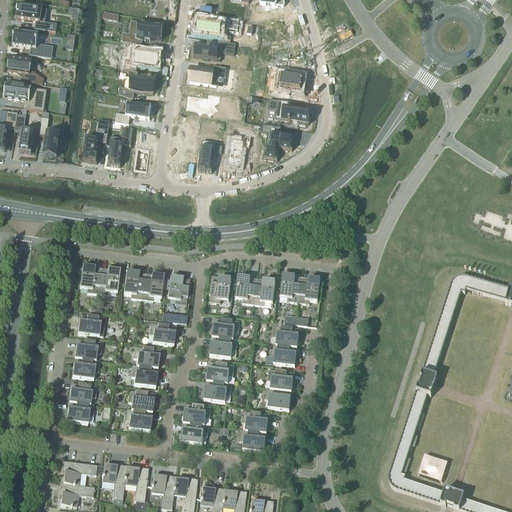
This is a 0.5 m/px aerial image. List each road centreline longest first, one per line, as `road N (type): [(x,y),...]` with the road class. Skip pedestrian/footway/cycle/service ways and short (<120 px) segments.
road 1 (secondary): [(439,56),(376,151),(346,183),(292,218),(194,236),(29,212)]
road 2 (residential): [(160,185),(255,183),(317,145),(324,92),(301,0)]
road 3 (residential): [(48,441),(74,257),(201,269)]
road 4 (unclassified): [(2,436),(29,212)]
road 5 (residential): [(273,466),(282,428),(304,403),(309,348),(328,324),(333,274)]
road 6 (residential): [(165,456),(201,269)]
road 7 (residential): [(187,0),(160,185)]
road 8 (residential): [(0,167),(160,185)]
road 9 (residential): [(201,269),(232,257),(333,274)]
